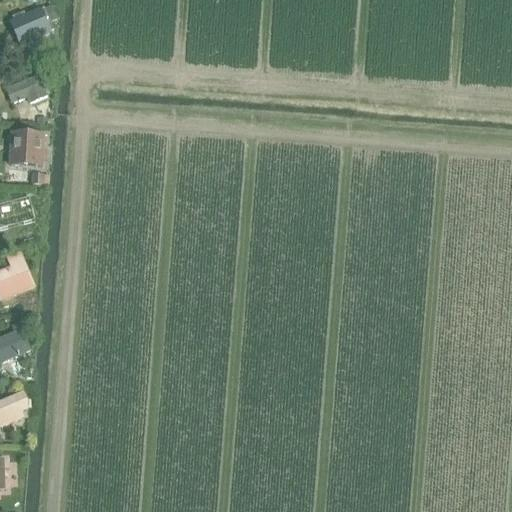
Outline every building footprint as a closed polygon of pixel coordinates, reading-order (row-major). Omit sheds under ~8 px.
[(9,22),(20,47),(51,34),(40,9),(9,22)] [(5,89),(12,105),(27,99),(29,104),(47,96),(38,75),(5,89)] [(44,170),(46,138),(11,135),(8,167),(44,170)] [(29,200),(0,207),(0,232),(35,224),(29,200)] [(10,269),(0,273),(0,303),(0,304),(35,290),(21,254),(6,260),(10,269)] [(0,363),(30,351),(19,324),(17,324),(11,327),(13,333),(0,338),(0,363)] [(0,429),(23,419),(21,412),(27,410),(20,395),(0,403),(0,429)]
